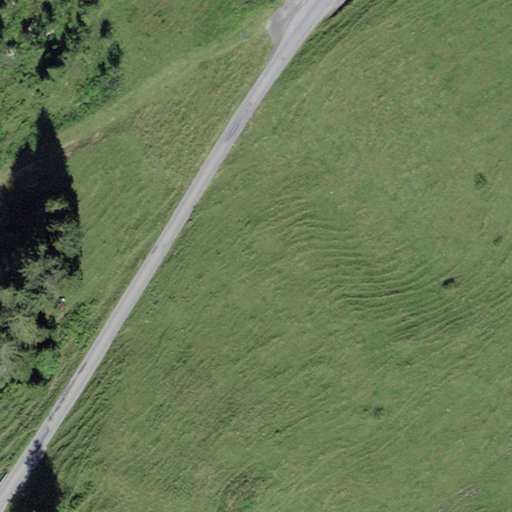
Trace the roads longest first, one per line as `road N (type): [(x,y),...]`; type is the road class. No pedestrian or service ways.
road 1 (unclassified): [(315,0),(0,502)]
road 2 (track): [(0,180),(315,0)]
